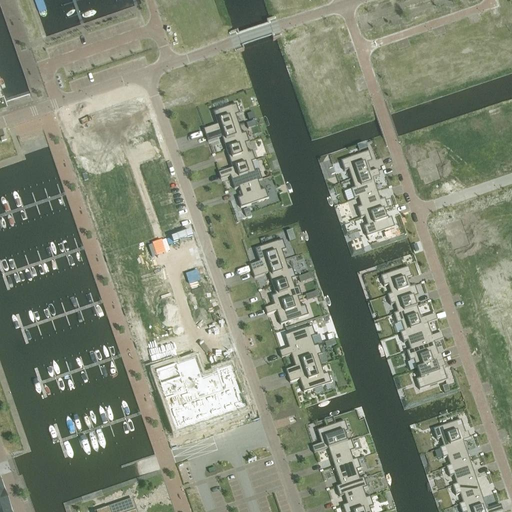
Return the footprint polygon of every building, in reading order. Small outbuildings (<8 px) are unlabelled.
[(217,126),(204,130),(206,137),(208,137),(221,132),(239,126),(236,117),(240,116),(236,105),(213,113),(217,126)] [(257,126),(255,121),(246,124),(248,129),(257,126)] [(208,137),(206,137),(208,142),(221,138),(226,151),(245,145),(249,143),(246,134),(242,135),(239,126),(221,132),(208,137)] [(366,143),(357,146),(359,152),(368,149),(366,143)] [(245,145),(226,151),(232,170),(251,163),(256,162),(252,152),(248,154),(245,145)] [(457,151),(443,155),(450,175),(464,171),(457,151)] [(434,165),(440,163),(436,152),(429,154),(431,159),(418,164),(420,169),(418,169),(422,180),(424,179),(426,184),(439,179),(434,165)] [(366,153),(338,162),(342,172),(346,171),(349,179),(368,172),(364,163),(369,162),(366,153)] [(232,170),(219,174),(220,180),(230,177),(234,190),(239,188),(258,182),(262,180),(259,171),(255,173),(251,163),(232,170)] [(352,189),(349,190),(352,200),(357,198),(375,192),(370,179),(378,177),(375,170),(368,172),(349,179),(352,189)] [(242,198),(237,199),(241,209),(245,207),(250,206),(268,199),(265,190),(261,191),(258,182),(239,188),(242,198)] [(360,207),(355,209),(359,218),(363,217),(382,210),(386,209),(383,200),(378,201),(375,192),(357,198),(360,207)] [(486,214),(492,234),(493,234),(504,230),(496,209),(485,213),(486,214)] [(367,226),(361,228),(364,238),(393,228),(390,218),(385,220),(382,210),(363,217),(363,218),(367,226)] [(474,240),(492,234),(486,214),(474,218),(478,232),(472,234),(474,240)] [(453,240),(456,247),(469,243),(461,220),(448,225),(450,229),(447,230),(451,240),(453,240)] [(263,261),(249,266),(252,273),(265,269),(285,262),(282,253),(286,251),(282,241),(259,249),(254,250),(258,260),(262,259),(263,261)] [(285,262),(265,269),(267,274),(272,287),(291,281),(295,279),(292,269),(288,271),(285,262)] [(408,267),(379,277),(383,287),(389,285),(392,294),(410,288),(407,279),(412,277),(408,267)] [(267,274),(265,269),(252,273),(254,279),(267,274)] [(275,296),(270,297),(273,306),(278,305),(297,298),(297,299),(302,298),(298,288),(294,290),(291,281),(272,287),(275,296)] [(392,294),(386,296),(389,306),(395,304),(398,313),(416,307),(413,298),(418,296),(415,286),(410,288),(392,294)] [(273,306),(264,310),(266,316),(280,311),(281,314),(276,315),(280,325),(284,324),(303,317),(308,316),(305,307),(300,308),(297,299),(297,298),(278,305),(273,306)] [(140,323),(150,320),(145,307),(136,310),(140,323)] [(398,313),(392,315),(396,325),(402,323),(405,332),(428,325),(437,322),(434,315),(426,318),(421,319),(416,307),(398,313)] [(141,326),(145,338),(155,335),(151,323),(141,326)] [(405,332),(399,334),(402,344),(408,342),(411,351),(434,343),(443,340),(441,333),(432,336),(427,338),(426,335),(431,333),(428,325),(405,332)] [(293,348),(279,353),(281,359),(290,356),(314,348),(311,339),(315,338),(311,327),(288,335),(284,337),(287,347),(292,345),(293,348)] [(411,351),(405,353),(409,364),(415,361),(418,370),(441,362),(444,361),(442,354),(438,355),(434,343),(411,351)] [(299,367),(285,371),(287,378),(320,366),(317,357),(322,355),(319,346),(314,348),(290,356),(294,366),(298,364),(299,367)] [(244,410),(230,368),(200,378),(194,360),(154,374),(174,434),(244,410)] [(421,379),(415,381),(418,391),(447,381),(444,371),(439,373),(438,369),(443,367),(446,366),(444,361),(441,362),(418,370),(421,379)] [(320,366),(287,378),(289,384),(303,379),(304,382),(300,383),(303,393),(308,391),(327,385),(331,383),(328,374),(323,376),(320,366)] [(228,417),(213,421),(216,433),(231,429),(228,417)] [(461,421),(433,431),(437,441),(439,441),(439,440),(441,439),(444,449),(463,442),(461,436),(459,431),(464,430),(461,421)] [(325,443),(312,447),(314,453),(327,449),(347,442),(344,433),(347,431),(345,424),(317,433),(319,440),(324,439),(325,441),(325,443)] [(468,433),(461,436),(463,442),(470,440),(468,433)] [(347,442),(327,449),(334,467),(353,460),(350,451),(354,450),(351,440),(347,442)] [(444,449),(440,450),(443,460),(447,458),(450,468),(470,461),(463,442),(444,449)] [(353,460),(334,467),(340,486),(359,479),(356,470),(360,469),(357,459),(353,460)] [(450,468),(446,469),(449,479),(454,477),(457,487),(476,480),(470,461),(450,468)] [(340,486),(335,487),(339,497),(343,496),(346,504),(365,498),(366,498),(363,489),(362,489),(367,487),(363,478),(359,479),(340,486)] [(457,487),(453,488),(456,498),(460,497),(463,506),(483,499),(476,480),(457,487)] [(346,504),(342,506),(343,511),(370,511),(369,507),(373,506),(370,496),(366,498),(365,498),(346,504)] [(463,506),(459,507),(460,511),(486,511),(483,499),(463,506)] [(0,504),(0,511),(11,511),(8,502),(0,504)] [(137,511),(133,511),(132,511),(130,503),(110,510),(109,508),(96,511),(137,511)]
